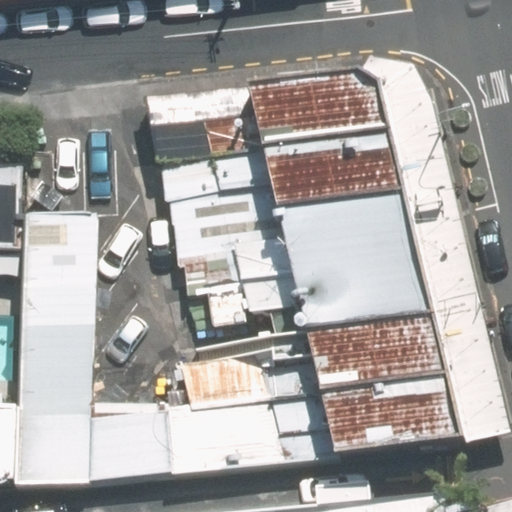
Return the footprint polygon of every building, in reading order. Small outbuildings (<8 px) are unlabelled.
[(259,84),(270,144),(394,132),(382,82),(370,70),(259,84)] [(270,144),(287,206),(408,195),(394,132),(270,144)] [(0,409),(21,410),(23,210),(25,164),(0,166),(0,409)] [(287,206),(318,324),(436,314),(408,195),(287,206)] [(0,409),(0,491),(19,489),(97,483),(333,464),(309,337),(191,351),(188,405),(106,410),(105,216),(23,210),(21,410),(0,409)] [(314,324),(328,380),(449,371),(436,314),(318,324),(314,324)] [(339,450),(464,437),(449,371),(328,380),(339,450)] [(479,511),(475,495),(277,511),(479,511)]
